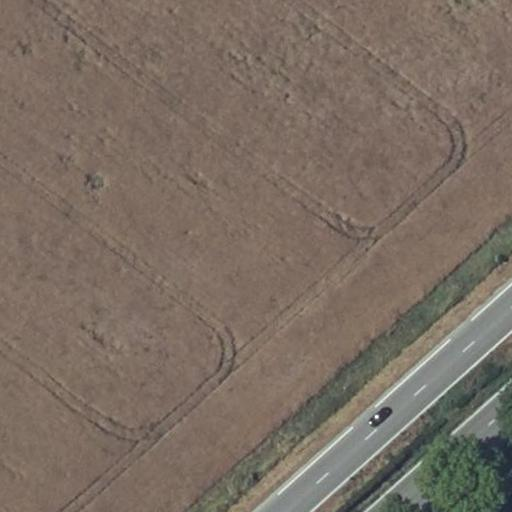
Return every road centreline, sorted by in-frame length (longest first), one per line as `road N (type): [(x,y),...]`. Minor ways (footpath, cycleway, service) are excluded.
road 1 (primary): [(511,302),(279,511)]
road 2 (primary): [(393,511),(511,407)]
